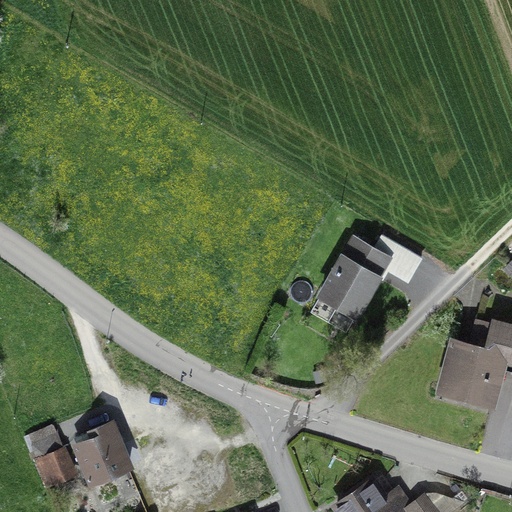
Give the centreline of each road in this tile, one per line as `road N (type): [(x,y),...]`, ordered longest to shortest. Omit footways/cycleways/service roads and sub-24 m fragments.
road 1 (residential): [(0,245),(143,348),(281,410)]
road 2 (residential): [(281,410),(511,481)]
